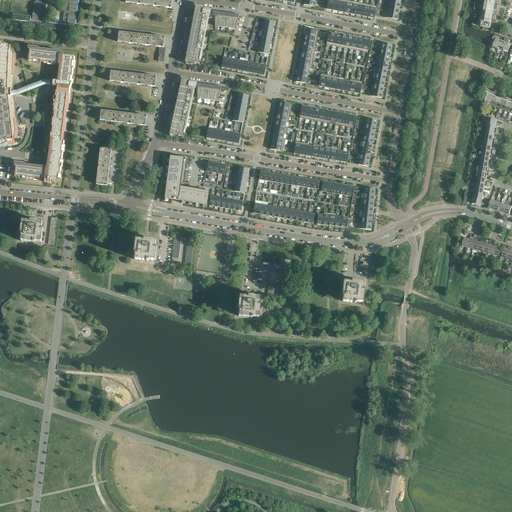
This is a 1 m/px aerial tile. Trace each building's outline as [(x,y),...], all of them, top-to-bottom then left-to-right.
[(35,0),(35,2),(34,2),(32,19),(40,20),(40,19),(42,19),(45,20),(47,0),(65,0),(63,22),(65,22),(67,23),(75,24),(76,14),(75,14),(75,12),(76,12),(77,0),(35,0)] [(156,0),(156,6),(160,7),(160,8),(166,9),(166,8),(171,8),(172,0),(156,0)] [(345,0),(340,0),(339,12),(344,13),(347,0),(345,0)] [(347,0),(344,13),(350,14),(353,1),(347,0)] [(353,1),(350,14),(356,15),(359,3),(353,1)] [(359,3),(356,15),(362,16),(364,4),(359,3)] [(364,4),(362,16),(368,17),(370,5),(364,4)] [(195,9),(185,62),(200,64),(209,18),(215,19),(215,26),(235,29),(239,14),(204,10),(205,6),(196,5),(195,9)] [(370,5),(368,17),(374,18),(375,16),(375,11),(376,9),(376,7),(377,6),(370,5)] [(387,5),(386,11),(398,14),(399,8),(387,5)] [(386,11),(384,17),(393,19),(397,20),(398,14),(386,11)] [(65,25),(65,22),(63,22),(62,24),(44,22),(45,20),(42,19),(42,22),(30,20),(31,16),(13,13),(12,20),(30,22),(29,26),(72,32),(73,26),(65,25)] [(491,22),(482,21),(481,26),(483,27),(482,30),(490,31),(491,22)] [(317,37),(319,31),(306,28),(305,34),(317,37)] [(124,33),(119,32),(118,42),(122,42),(122,43),(128,44),(128,43),(133,44),(134,34),(128,33),(128,32),(124,32),(124,33)] [(332,46),(335,34),(328,33),(328,37),(327,39),(327,41),(326,45),(332,46)] [(140,35),(134,34),(133,44),(136,44),(136,45),(139,46),(139,45),(142,45),(142,46),(145,46),(145,45),(148,46),(149,36),(144,35),(144,34),(140,34),(140,35)] [(316,43),(317,37),(305,34),(304,40),(316,43)] [(338,47),(340,35),(335,34),(332,46),(338,47)] [(344,48),(346,36),(340,35),(338,47),(344,48)] [(156,37),(149,36),(148,46),(153,46),(152,47),(158,48),(159,47),(163,47),(164,38),(161,37),(161,36),(157,36),(156,37)] [(350,49),(352,37),(346,36),(344,48),(350,49)] [(356,50),(358,38),(352,37),(350,49),(356,50)] [(493,37),(491,41),(494,42),(492,47),(498,49),(501,40),(493,37)] [(362,52),(364,39),(358,38),(356,50),(362,52)] [(501,40),(498,49),(502,51),(501,52),(502,53),(507,39),(505,38),(504,41),(501,40)] [(368,53),(370,40),(364,39),(362,52),(368,53)] [(507,39),(502,53),(503,53),(504,51),(508,53),(511,44),(508,43),(510,39),(507,39)] [(315,49),(316,43),(304,40),(303,46),(315,49)] [(392,45),(380,42),(378,48),(391,51),(392,45)] [(0,147),(5,147),(8,145),(15,144),(19,132),(16,117),(15,117),(15,103),(13,89),(14,75),(15,75),(15,68),(16,62),(16,53),(11,46),(10,46),(3,45),(4,44),(2,43),(0,44),(0,43),(0,147)] [(29,46),(28,47),(29,49),(30,49),(28,60),(32,61),(36,63),(40,62),(47,63),(51,64),(55,64),(59,64),(60,64),(58,81),(51,80),(47,81),(47,85),(50,85),(50,86),(57,87),(57,91),(55,91),(55,92),(56,92),(55,96),(54,100),(54,104),(53,111),(52,115),(52,119),(52,126),(51,126),(50,130),(50,134),(51,133),(50,137),(51,138),(47,166),(46,167),(25,165),(24,163),(15,162),(14,163),(15,165),(15,166),(16,166),(15,176),(18,177),(22,178),(26,178),(33,179),(37,180),(41,180),(45,180),(44,182),(51,183),(51,178),(58,179),(59,179),(60,179),(60,175),(60,168),(61,168),(62,164),(62,160),(61,160),(62,153),(63,153),(63,152),(64,149),(64,145),(63,145),(64,141),(63,141),(64,132),(65,132),(66,124),(65,123),(67,110),(68,109),(69,101),(68,100),(69,87),(70,87),(71,83),(72,79),(72,75),(73,68),(74,64),(74,60),(74,61),(74,57),(63,55),(63,53),(62,52),(39,49),(38,47),(29,46)] [(314,54),(315,49),(303,46),(302,52),(314,54)] [(390,57),(391,51),(378,48),(377,54),(390,57)] [(313,60),(314,54),(302,52),(301,58),(313,60)] [(388,63),(390,57),(377,54),(377,55),(380,55),(379,60),(376,60),(388,63)] [(312,66),(313,60),(301,58),(299,64),(312,66)] [(387,69),(388,63),(376,60),(375,66),(387,69)] [(386,74),(387,69),(375,66),(374,72),(386,74)] [(307,77),(308,72),(298,70),(297,76),(309,78),(310,78),(307,77)] [(116,72),(111,71),(109,81),(114,82),(114,83),(120,83),(120,82),(125,83),(126,73),(120,72),(120,71),(116,71),(116,72)] [(385,80),(386,74),(374,72),(376,73),(375,78),(385,80)] [(132,74),(126,73),(125,83),(128,83),(128,84),(131,85),(131,84),(134,84),(134,85),(137,85),(137,84),(140,85),(141,75),(136,74),(136,73),(132,73),(132,74)] [(324,87),(327,75),(321,74),(318,86),(324,87)] [(148,76),(141,75),(140,85),(144,85),(144,86),(150,87),(150,86),(155,87),(156,77),(152,76),(152,75),(148,75),(148,76)] [(330,88),(333,76),(327,75),(324,87),(330,88)] [(308,84),(309,78),(297,76),(296,82),(308,84)] [(336,89),(339,77),(333,76),(330,88),(336,89)] [(191,79),(182,77),(181,81),(169,135),(184,137),(194,91),(197,91),(197,97),(200,97),(200,99),(218,101),(222,86),(190,82),(191,79)] [(348,92),(350,79),(350,82),(344,81),(342,91),(348,92)] [(354,93),(356,81),(350,79),(348,92),(354,93)] [(361,90),(361,88),(362,86),(362,82),(356,81),(354,93),(360,94),(361,90)] [(383,92),(384,86),(371,84),(370,90),(383,92)] [(381,98),(383,92),(370,90),(369,96),(381,98)] [(485,103),(490,105),(494,95),(488,93),(484,103),(485,103)] [(494,95),(490,105),(495,106),(498,97),(494,95)] [(498,97),(495,106),(500,109),(504,99),(498,97)] [(504,99),(500,109),(505,110),(508,101),(504,99)] [(280,102),(279,108),(291,110),(292,104),(280,102)] [(306,119),(308,107),(302,106),(301,110),(301,112),(300,114),(299,118),(306,119)] [(311,120),(314,108),(308,107),(306,119),(311,120)] [(290,116),(291,110),(279,108),(278,114),(290,116)] [(317,121),(320,109),(314,108),(311,120),(317,121)] [(323,123),(326,110),(320,109),(317,121),(323,123)] [(101,110),(100,120),(104,121),(104,122),(110,123),(110,122),(115,122),(116,112),(110,111),(106,110),(106,111),(101,110)] [(329,124),(331,111),(326,110),(323,123),(329,124)] [(335,125),(337,113),(331,111),(329,124),(330,121),(335,122),(335,125)] [(116,112),(115,122),(118,122),(118,123),(121,124),(121,123),(124,123),(124,124),(127,125),(127,124),(130,124),(131,114),(126,113),(126,112),(122,112),(122,113),(116,112)] [(341,126),(343,114),(337,113),(335,125),(341,126)] [(135,124),(134,125),(140,126),(141,125),(145,126),(146,116),(143,115),(143,114),(139,114),(138,115),(131,114),(130,124),(135,124)] [(289,122),(290,116),(278,114),(276,120),(289,122)] [(347,127),(349,115),(343,114),(341,126),(347,127)] [(353,128),(355,116),(349,115),(347,127),(353,128)] [(285,127),(286,122),(289,122),(276,120),(275,125),(288,128),(285,127)] [(375,132),(376,126),(364,123),(363,129),(375,132)] [(286,134),(288,128),(275,125),(274,131),(286,134)] [(374,138),(375,132),(363,129),(361,135),(374,138)] [(286,134),(274,131),(273,137),(285,140),(285,139),(283,139),(284,133),(286,134)] [(372,143),(374,138),(361,135),(364,136),(363,142),(372,143)] [(284,145),(285,140),(273,137),(272,143),(284,145)] [(300,155),(302,142),(295,141),(293,154),(300,155)] [(283,152),(284,145),(272,143),(271,149),(283,152)] [(370,155),(371,149),(359,147),(358,153),(370,155)] [(100,148),(99,157),(98,166),(109,167),(110,160),(112,160),(113,158),(110,157),(111,149),(100,148)] [(369,161),(370,155),(358,153),(360,154),(359,159),(369,161)] [(178,186),(182,157),(170,156),(169,159),(169,163),(169,167),(168,170),(168,174),(167,177),(167,181),(166,184),(164,198),(165,198),(169,199),(172,199),(173,199),(173,198),(178,198),(178,200),(182,201),(185,201),(189,202),(192,203),(196,203),(199,204),(203,205),(206,205),(207,205),(209,193),(181,188),(181,187),(181,186),(180,186),(178,186)] [(225,175),(226,165),(220,164),(218,174),(225,175)] [(98,166),(97,175),(96,184),(107,186),(108,178),(110,178),(111,175),(108,175),(109,167),(98,166)] [(339,194),(341,185),(335,184),(332,196),(333,196),(333,193),(339,194)] [(485,205),(486,206),(489,207),(488,208),(492,210),(492,209),(494,209),(496,201),(491,200),(490,203),(489,204),(486,203),(485,205)] [(502,203),(499,212),(502,213),(503,212),(504,213),(507,205),(502,203)] [(28,221),(22,221),(21,234),(22,235),(21,241),(35,243),(35,241),(41,242),(43,230),(43,228),(42,228),(42,222),(39,221),(39,220),(38,220),(38,218),(30,217),(30,219),(29,218),(28,221)] [(156,240),(136,238),(134,252),(135,253),(135,259),(148,261),(148,260),(155,260),(156,247),(155,247),(156,240)] [(363,282),(343,280),(342,294),(343,295),(342,301),(356,303),(356,302),(362,302),(364,289),(363,289),(363,282)] [(246,296),(240,296),(238,308),(238,309),(239,310),(238,316),(251,318),(251,317),(252,318),(252,316),(259,317),(259,313),(260,305),(260,303),(259,303),(260,297),(256,296),(256,295),(255,295),(255,293),(248,292),(248,294),(246,294),(246,296)]
